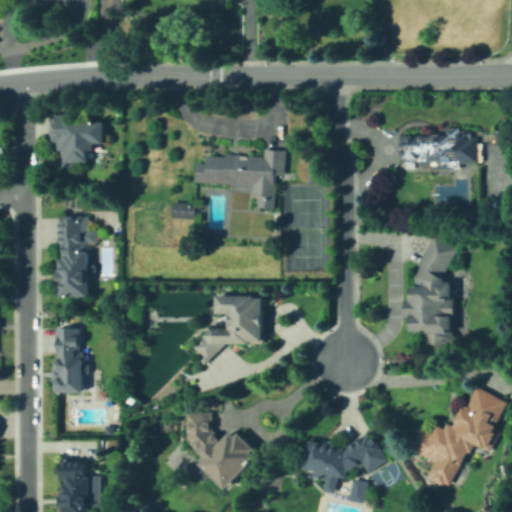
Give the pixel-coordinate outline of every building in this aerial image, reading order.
[(84,0),(76,0),(38,0),(38,8),(85,7),(84,0)] [(76,114),(76,124),(107,124),(107,144),(99,144),(99,152),(92,152),(92,164),(64,164),(64,142),(55,142),(55,114),(76,114)] [(462,128),(462,132),(476,132),(476,138),(482,138),(482,145),(487,145),(487,162),(463,162),(463,165),(425,165),(425,158),(404,158),(404,137),(450,137),(450,128),(462,128)] [(495,143),(495,133),(506,133),(506,143),(495,143)] [(201,182),(202,163),(211,164),(211,155),(269,160),(270,149),(290,151),(288,173),(280,172),(278,208),(262,207),(263,197),(258,196),(259,186),(201,182)] [(0,151),(7,150),(11,163),(0,166),(0,151)] [(176,203),(196,204),(195,218),(175,217),(176,203)] [(94,219),(94,295),(65,295),(65,261),(68,261),(68,247),(62,247),(62,219),(94,219)] [(422,264),(438,235),(463,248),(446,278),(447,284),(455,283),(458,320),(452,320),(453,333),(458,339),(437,351),(427,333),(414,328),(413,288),(420,288),(419,277),(424,267),(422,264)] [(268,314),(268,343),(232,343),(212,360),(199,348),(216,329),(233,329),(233,314),(221,314),(221,295),(268,295),(268,314)] [(84,329),(84,353),(87,353),(87,391),(59,391),(59,360),(62,360),(62,329),(84,329)] [(452,488),(431,476),(440,461),(414,447),(425,428),(436,434),(440,426),(449,431),(452,424),(457,427),(481,385),(511,402),(495,429),(501,433),(492,449),(479,441),(452,488)] [(192,438),(190,416),(217,413),(215,430),(226,441),(234,433),(238,437),(243,433),(263,454),(227,488),(206,464),(212,458),(192,438)] [(309,468),(314,442),(347,449),(374,433),(385,449),(352,471),(350,479),(309,468)] [(92,460),(92,478),(104,478),(104,505),(119,505),(119,511),(65,511),(65,460),(92,460)] [(354,478),(368,481),(364,502),(350,499),(354,478)]
